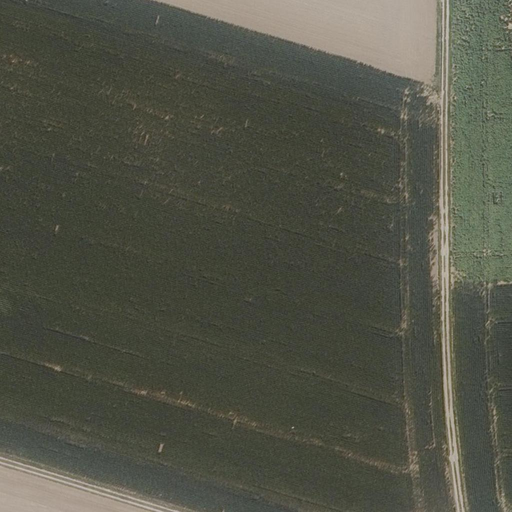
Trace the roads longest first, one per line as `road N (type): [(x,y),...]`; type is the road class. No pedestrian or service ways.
road 1 (track): [(469,511),(456,354),(449,0)]
road 2 (track): [(143,511),(0,468)]
